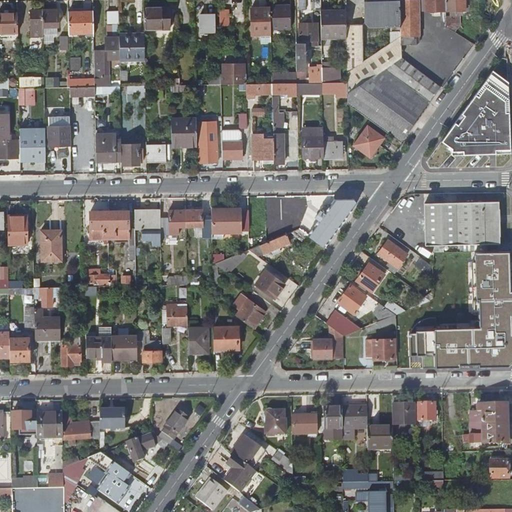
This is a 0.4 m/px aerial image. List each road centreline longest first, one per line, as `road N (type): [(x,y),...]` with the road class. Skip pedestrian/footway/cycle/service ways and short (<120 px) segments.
road 1 (residential): [(393,182),(0,188)]
road 2 (residential): [(246,384),(511,379)]
road 3 (residential): [(246,384),(393,182)]
road 4 (residential): [(0,388),(246,384)]
road 5 (residential): [(393,182),(511,18)]
road 6 (residential): [(152,511),(246,384)]
